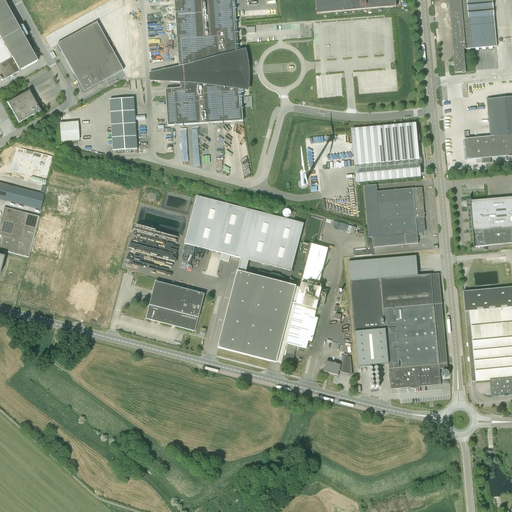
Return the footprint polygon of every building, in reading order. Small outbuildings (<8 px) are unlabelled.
[(0,0),(0,81),(18,72),(19,73),(20,72),(19,72),(37,62),(2,0),(0,0)] [(180,88),(166,89),(166,101),(167,105),(169,105),(170,123),(168,123),(168,126),(174,126),(180,126),(243,121),(241,89),(248,90),(248,87),(248,84),(248,81),(249,78),(249,75),(248,73),(247,73),(247,68),(248,68),(248,66),(248,65),(248,62),(247,60),(246,57),(246,54),(245,51),(239,52),(236,22),(236,18),(234,0),(174,0),(177,31),(178,53),(179,67),(169,69),(170,82),(180,82),(180,88)] [(315,0),(317,14),(396,7),(395,0),(315,0)] [(492,0),(448,0),(451,26),(494,22),(492,0)] [(101,84),(101,83),(123,71),(96,22),(74,35),(57,45),(79,84),(78,84),(78,85),(79,85),(83,93),(100,83),(100,85),(101,84)] [(494,22),(451,26),(454,58),(453,58),(455,73),(466,72),(464,50),(471,49),(497,47),(494,22)] [(19,123),(40,111),(29,91),(7,103),(19,123)] [(491,137),(464,139),(466,160),(481,159),(481,160),(482,160),(483,163),(491,163),(490,158),(506,156),(506,162),(511,161),(511,97),(488,100),(487,100),(491,137)] [(113,151),(137,150),(134,98),(110,99),(113,151)] [(61,142),(79,141),(78,122),(60,123),(61,142)] [(419,161),(416,124),(352,130),(355,167),(419,161)] [(46,180),(31,176),(30,181),(45,185),(46,180)] [(40,210),(44,195),(9,186),(0,183),(0,199),(6,201),(40,210)] [(422,188),(377,192),(377,185),(364,186),(368,238),(372,237),(373,248),(418,244),(417,234),(424,233),(425,231),(424,218),(425,218),(422,188)] [(250,210),(197,196),(185,244),(238,258),(250,210)] [(511,197),(477,201),(477,198),(469,199),(470,207),(467,207),(467,210),(471,210),(474,248),(474,247),(511,243),(511,197)] [(289,215),(293,210),(287,207),(284,212),(289,215)] [(39,217),(16,211),(4,208),(0,222),(0,272),(4,257),(0,256),(0,250),(28,258),(30,252),(59,260),(70,218),(40,211),(39,217)] [(324,306),(328,290),(318,288),(328,249),(312,245),(284,353),(281,363),(291,366),(296,346),(306,349),(318,304),(324,306)] [(348,262),(350,282),(417,276),(416,256),(348,262)] [(276,363),(296,286),(238,271),(218,348),(276,363)] [(440,369),(448,369),(439,274),(417,276),(350,282),(354,332),(355,332),(385,329),(389,364),(391,389),(410,387),(410,388),(413,388),(413,387),(417,387),(417,388),(419,387),(441,385),(440,369)] [(195,331),(205,294),(156,282),(146,319),(195,331)] [(504,396),(503,396),(504,397),(508,396),(509,396),(508,396),(508,395),(510,395),(511,394),(511,393),(511,392),(511,287),(510,287),(463,292),(468,343),(467,344),(467,347),(468,346),(472,382),(492,380),(494,394),(502,393),(503,395),(504,396)] [(385,329),(355,332),(358,367),(389,364),(385,329)] [(352,375),(351,357),(343,355),(341,365),(326,361),(324,369),(323,369),(322,373),(326,374),(326,372),(338,376),(339,372),(352,375)]
